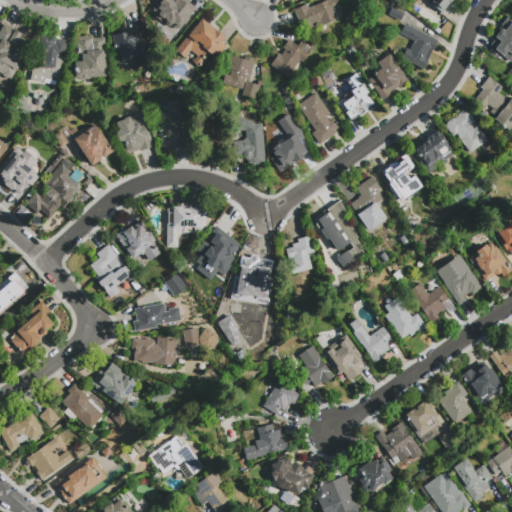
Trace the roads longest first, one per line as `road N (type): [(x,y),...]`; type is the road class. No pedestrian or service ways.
road 1 (residential): [(45,262),(112,197),(153,179),(214,180),(264,217),(449,84),(483,0)]
road 2 (residential): [(0,220),(45,262),(93,328),(0,395)]
road 3 (residential): [(331,430),(511,303)]
